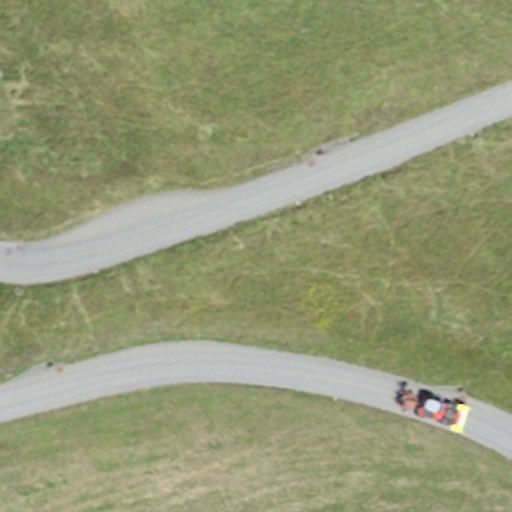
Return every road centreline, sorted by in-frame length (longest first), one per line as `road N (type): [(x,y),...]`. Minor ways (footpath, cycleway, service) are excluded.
road 1 (residential): [(0,261),(72,258),(159,234),(511,96)]
road 2 (residential): [(511,438),(402,395),(207,362),(136,369),(0,403)]
